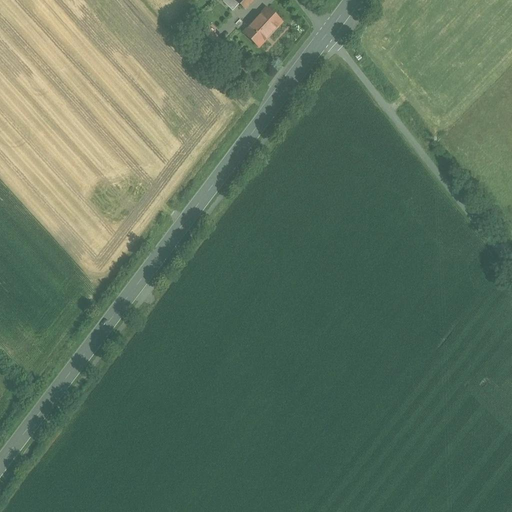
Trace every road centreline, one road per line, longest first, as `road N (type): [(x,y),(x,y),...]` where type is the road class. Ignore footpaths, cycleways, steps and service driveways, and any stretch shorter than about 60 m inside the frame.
road 1 (primary): [(0,465),(327,34)]
road 2 (unclassified): [(511,266),(327,34)]
